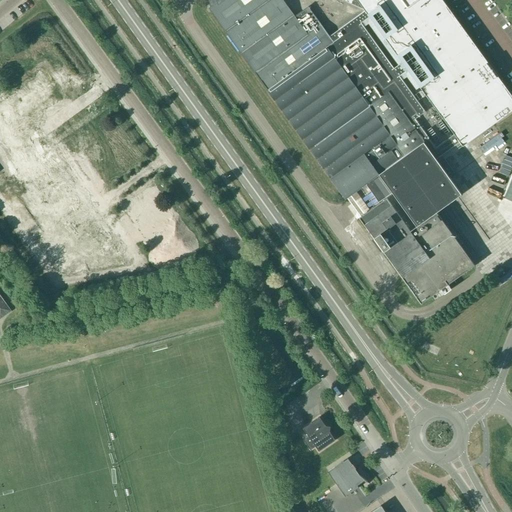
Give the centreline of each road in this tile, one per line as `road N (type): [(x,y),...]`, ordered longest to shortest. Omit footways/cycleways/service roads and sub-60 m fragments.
road 1 (unclassified): [(394,467),(55,0)]
road 2 (secondary): [(369,352),(115,0)]
